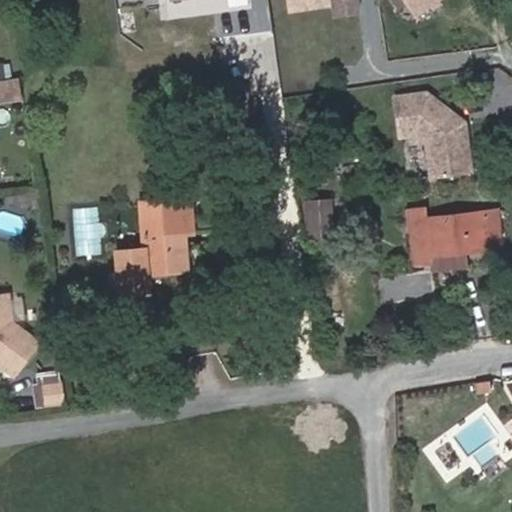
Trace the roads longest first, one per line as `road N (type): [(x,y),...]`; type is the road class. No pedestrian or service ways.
road 1 (residential): [(0,439),(372,380)]
road 2 (unknown): [(511,66),(329,72)]
road 3 (residential): [(372,380),(511,360)]
road 4 (residential): [(372,380),(377,511)]
